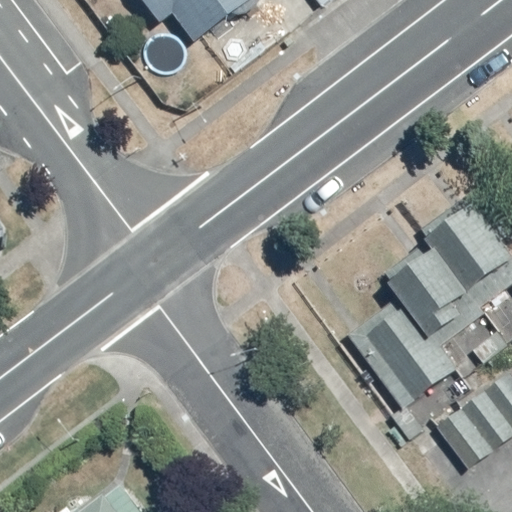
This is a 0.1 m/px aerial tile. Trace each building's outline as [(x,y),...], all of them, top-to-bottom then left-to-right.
[(124,0),(132,10),(145,0),(150,0),(172,29),(211,0),(124,0)] [(339,0),(282,0),(291,11),(305,0),(319,0),(326,10),(339,0)] [(356,343),(405,409),(475,357),(483,368),(511,346),(511,252),(475,203),(432,235),(439,244),(392,280),(409,304),(356,343)] [(447,418),(480,465),(511,442),(511,378),(509,374),(447,418)] [(143,511),(120,482),(80,511),(143,511)]
